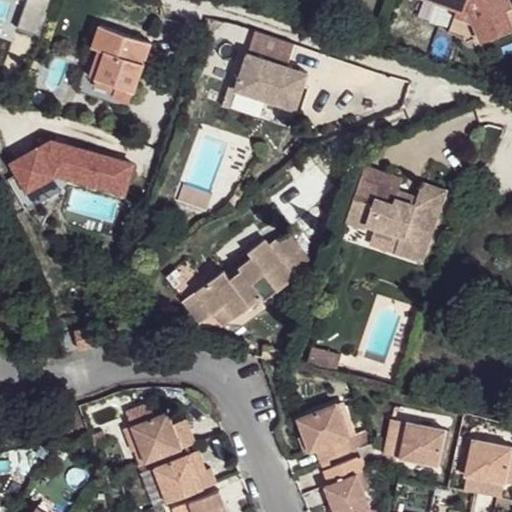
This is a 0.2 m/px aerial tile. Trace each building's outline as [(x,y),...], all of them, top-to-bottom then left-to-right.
[(511,0),(432,0),(456,10),(461,0),(474,5),(485,32),(511,22),(507,12),(511,8),(511,0)] [(456,10),(451,23),(462,27),(463,35),(470,30),(478,36),(485,32),(474,5),(461,0),(456,10)] [(156,40),(113,25),(102,22),(94,43),(101,48),(89,73),(113,81),(110,90),(129,101),(156,40)] [(307,78),(247,60),(236,97),(296,115),(307,78)] [(125,197),(133,165),(17,136),(5,186),(38,194),(43,176),(125,197)] [(393,178),(366,168),(347,226),(364,232),(366,227),(401,239),(395,257),(422,267),(446,197),(425,189),(419,204),(388,193),(393,178)] [(402,197),(408,182),(393,178),(388,193),(402,197)] [(229,300),(240,314),(264,296),(270,302),(319,269),(294,234),(277,245),(274,240),(252,250),(256,257),(243,266),(248,272),(236,279),(227,268),(200,287),(218,309),(229,300)] [(200,287),(183,296),(200,319),(218,309),(200,287)] [(229,300),(218,309),(229,322),(240,314),(229,300)] [(270,346),(266,360),(270,362),(285,367),(290,353),(270,346)] [(343,359),(314,351),(310,366),(339,374),(343,359)] [(328,461),(334,477),(366,463),(349,417),(312,431),(321,462),(328,461)] [(155,419),(138,425),(143,436),(153,459),(159,474),(204,456),(193,433),(182,437),(176,422),(160,429),(155,419)] [(416,427),(406,461),(445,470),(454,436),(416,427)] [(134,438),(144,463),(153,459),(143,436),(134,438)] [(511,451),(493,449),(485,480),(511,485),(511,451)] [(209,459),(200,462),(208,481),(217,478),(209,459)] [(166,475),(179,511),(180,511),(227,493),(222,477),(217,478),(208,481),(200,462),(166,475)] [(338,483),(341,498),(377,481),(373,468),(338,483)] [(341,498),(344,511),(380,511),(377,502),(383,498),(377,481),(341,498)] [(198,511),(233,511),(228,500),(198,511)]
